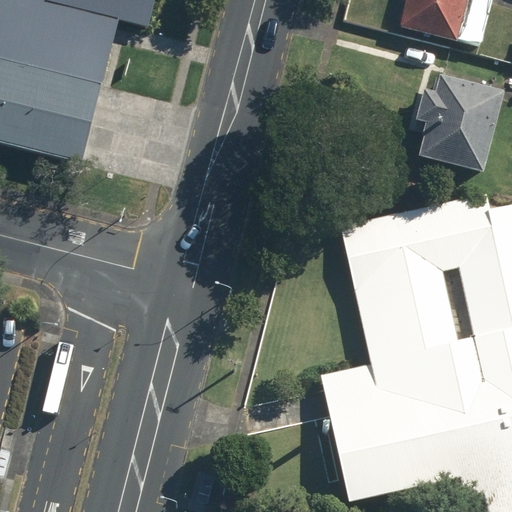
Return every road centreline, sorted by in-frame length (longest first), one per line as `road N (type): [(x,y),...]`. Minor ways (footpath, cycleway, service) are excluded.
road 1 (tertiary): [(184,284),(257,0)]
road 2 (tertiary): [(122,511),(184,284)]
road 3 (residential): [(184,284),(0,234)]
